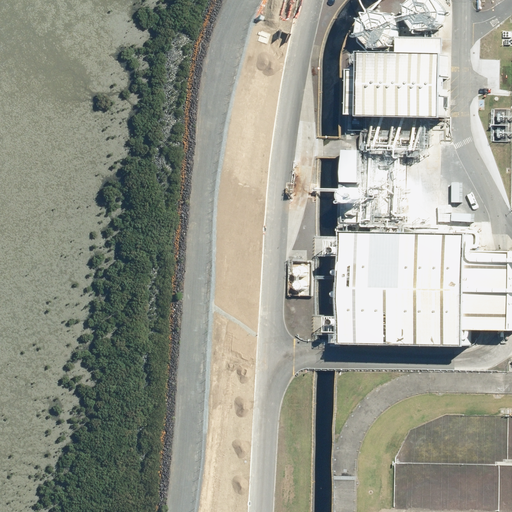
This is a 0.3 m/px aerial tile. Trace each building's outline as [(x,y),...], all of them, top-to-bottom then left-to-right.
[(444,18),(443,12),(440,6),(435,2),(429,0),(421,0),(417,1),(412,5),(409,10),(407,15),(407,21),(409,27),(412,32),(417,35),(423,37),(430,37),(435,34),(440,30),(443,24),(444,18)] [(397,32),(396,26),(393,21),(388,16),(382,14),(376,14),(370,15),(365,19),(362,24),(360,29),(360,35),(361,41),(365,46),(370,49),(376,51),(383,51),(388,48),(393,44),(396,39),(397,32)] [(398,57),(362,57),(362,120),(443,121),(443,42),(399,42),(398,57)] [(492,155),(509,155),(509,148),(493,147),(492,155)] [(362,152),(344,151),(343,184),(361,185),(362,152)] [(459,200),(449,200),(448,221),(459,222),(459,200)] [(469,233),(347,232),(346,349),(468,349),(468,332),(511,332),(511,252),(468,252),(469,233)] [(315,261),(307,261),(307,250),(290,250),(290,296),(314,296),(315,261)]
